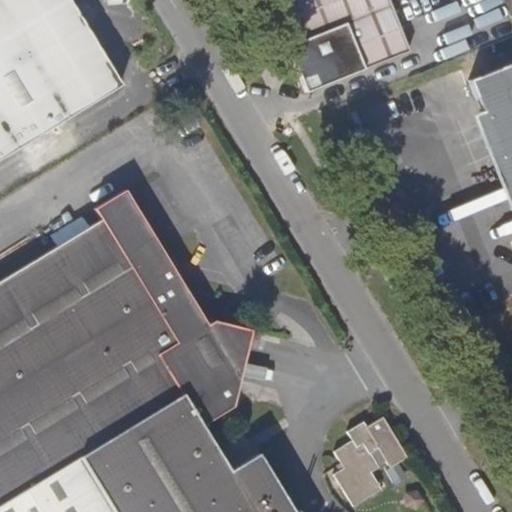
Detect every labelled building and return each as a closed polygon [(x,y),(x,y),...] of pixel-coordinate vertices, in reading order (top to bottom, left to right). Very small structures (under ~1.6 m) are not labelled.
[(67,0),(0,0),(0,159),(120,86),(67,0)] [(275,0),(290,36),(284,56),(294,59),(306,93),(408,52),(387,0),(275,0)] [(511,63),(469,82),(511,189),(511,63)] [(0,462),(224,325),(212,323),(205,327),(123,192),(91,212),(97,222),(0,280),(0,462)] [(224,325),(0,462),(0,511),(290,511),(255,455),(228,471),(200,427),(233,408),(242,367),(226,364),(234,328),(224,325)] [(249,331),(234,328),(226,364),(242,367),(249,331)] [(475,373),(465,358),(449,368),(460,383),(475,373)] [(346,432),(351,441),(355,448),(361,444),(368,454),(377,448),(388,468),(406,457),(381,417),(366,427),(363,422),(346,432)] [(378,469),(368,454),(361,444),(355,448),(351,441),(333,452),(343,469),(331,476),(351,507),(379,491),(369,473),(378,469)]
